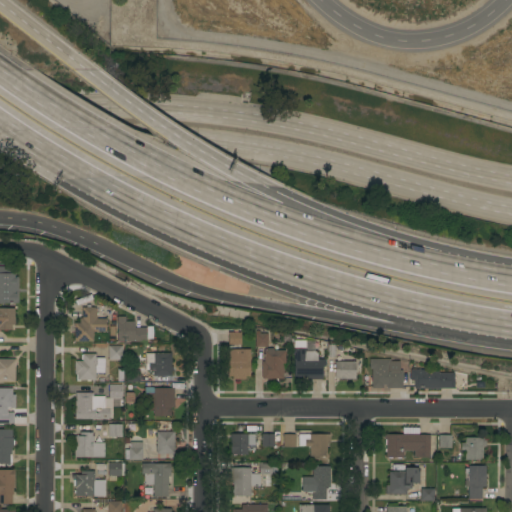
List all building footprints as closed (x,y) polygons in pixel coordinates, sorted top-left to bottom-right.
[(0,266),(14,266),(14,277),(17,277),(17,303),(0,303),(0,266)] [(74,342),(73,323),(79,323),(79,318),(82,318),(82,308),(94,307),(94,308),(96,308),(96,319),(106,319),(106,332),(92,332),(92,341),(74,342)] [(0,308),(14,308),(14,318),(14,325),(11,325),(11,330),(0,330),(0,308)] [(117,317),(124,316),(124,321),(134,321),(134,328),(146,328),(146,341),(117,342),(117,317)] [(254,347),(255,333),(255,331),(260,331),(260,333),(267,333),(267,347),(254,347)] [(240,332),(240,345),(228,345),(228,332),(240,332)] [(293,380),(294,360),(293,360),(293,340),(306,340),(305,351),(315,351),(317,354),(317,359),(325,359),(325,367),(322,367),(322,380),(293,380)] [(335,351),(335,357),(327,357),(327,345),(335,345),(354,349),(353,354),(346,352),(346,351),(344,351),(335,351)] [(121,346),(122,359),(108,360),(108,346),(121,346)] [(267,379),(262,379),(261,361),(262,361),(262,358),(264,358),(263,351),(266,351),(266,349),(273,348),(273,350),(285,350),(285,364),(282,364),(283,379),(267,379)] [(227,350),(243,350),(243,349),(250,349),(250,361),(249,361),(249,376),(245,376),(245,380),(232,380),(232,376),(227,376),(227,350)] [(153,353),(170,353),(170,376),(153,376),(153,370),(144,370),(144,353),(153,353)] [(95,358),(104,358),(104,373),(95,373),(95,380),(90,380),(90,381),(86,381),(86,380),(80,380),(80,381),(76,381),(76,374),(74,375),(74,361),(81,361),(81,355),(82,355),(82,354),(95,354),(95,358)] [(0,359),(15,359),(14,382),(0,382),(0,359)] [(390,359),(390,361),(399,361),(399,370),(401,370),(402,388),(386,388),(386,385),(382,385),(382,388),(371,388),(371,368),(369,368),(369,359),(390,359)] [(355,361),(355,379),(344,379),(341,379),(338,379),(338,378),(334,378),(334,372),(333,372),(333,369),(334,369),(334,367),(333,367),(333,365),(334,365),(334,362),(355,361)] [(438,370),(438,373),(454,373),(454,387),(453,387),(453,388),(414,388),(414,380),(410,381),(410,370),(438,370)] [(121,399),(112,399),(112,419),(74,419),(74,401),(75,401),(75,393),(92,393),(92,396),(104,396),(104,398),(108,398),(108,385),(121,385),(121,399)] [(173,408),(170,407),(170,416),(153,416),(153,411),(146,411),(146,399),(138,399),(138,393),(144,393),(144,387),(153,387),(153,388),(173,388),(173,408)] [(0,424),(0,388),(11,388),(11,394),(14,394),(14,408),(10,408),(10,412),(13,412),(13,414),(14,414),(14,423),(13,423),(13,424),(0,424)] [(135,403),(126,403),(126,393),(135,393),(135,403)] [(121,424),(121,437),(108,437),(108,424),(121,424)] [(402,435),(402,428),(418,428),(418,435),(429,435),(429,458),(413,457),(413,451),(403,450),(403,458),(385,458),(386,439),(384,439),(384,435),(386,435),(402,435)] [(11,438),(13,438),(13,440),(14,445),(13,445),(13,448),(10,448),(11,455),(9,455),(9,464),(0,464),(0,429),(11,429),(11,438)] [(74,457),(74,436),(76,436),(76,435),(79,435),(79,432),(92,432),(92,436),(93,436),(93,443),(104,443),(104,457),(74,457)] [(156,454),(156,432),(174,432),(173,454),(156,454)] [(254,434),(254,451),(247,450),(247,455),(229,454),(230,434),(254,434)] [(273,434),(273,447),(261,447),(261,434),(273,434)] [(295,435),(295,447),(283,447),(283,434),(295,435)] [(329,434),(329,443),(326,443),(326,457),(309,457),(309,447),(304,447),(304,446),(298,446),(298,435),(329,434)] [(451,435),(451,448),(438,448),(438,435),(451,435)] [(485,438),(485,446),(482,447),(482,460),(464,460),(464,450),(460,450),(460,443),(465,443),(464,438),(485,438)] [(141,442),(141,448),(142,448),(142,460),(128,460),(128,459),(124,459),(124,450),(128,450),(128,448),(129,448),(129,442),(141,442)] [(233,483),(229,482),(230,468),(250,468),(250,474),(258,474),(259,462),(262,462),(262,464),(271,464),(271,475),(259,474),(259,486),(250,486),(250,496),(233,496),(233,483)] [(120,463),(120,464),(123,463),(123,476),(120,476),(115,476),(115,481),(108,481),(108,463),(120,463)] [(170,464),(170,476),(167,476),(167,478),(168,478),(168,483),(167,483),(167,497),(153,497),(152,485),(144,485),(144,474),(141,474),(141,464),(170,464)] [(329,488),(325,488),(325,500),(312,500),(312,492),(301,492),(301,477),(312,477),(312,466),(329,466),(329,488)] [(468,487),(464,487),(464,481),(468,481),(468,473),(464,473),(464,468),(467,468),(467,466),(485,466),(485,487),(481,487),(481,499),(468,499),(468,487)] [(385,494),(385,486),(388,486),(388,472),(404,472),(404,468),(418,468),(418,483),(411,483),(411,489),(405,489),(405,494),(385,494)] [(0,470),(13,470),(13,488),(12,488),(12,495),(11,495),(11,504),(0,504),(0,470)] [(104,497),(74,496),(74,475),(80,475),(80,471),(94,471),(94,480),(104,480),(104,497)] [(433,489),(433,501),(420,501),(420,489),(433,489)] [(122,501),(122,511),(107,511),(107,501),(122,501)]
